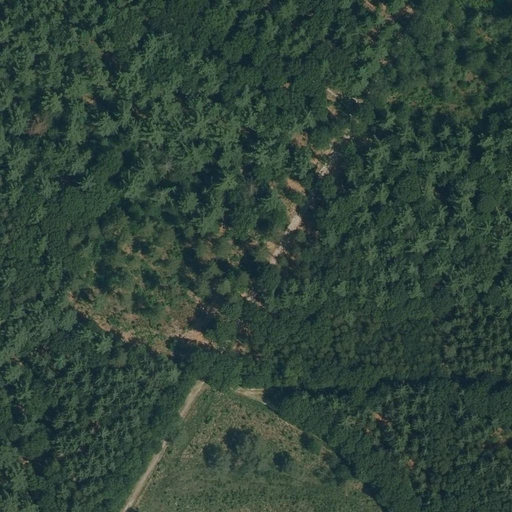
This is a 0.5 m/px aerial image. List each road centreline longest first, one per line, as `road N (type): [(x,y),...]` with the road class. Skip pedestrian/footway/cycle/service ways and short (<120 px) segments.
road 1 (track): [(327,445),(266,405),(201,381),(126,511)]
road 2 (track): [(348,133),(201,381)]
road 3 (track): [(511,392),(224,387)]
road 4 (track): [(359,112),(180,0)]
road 5 (track): [(425,0),(359,112)]
